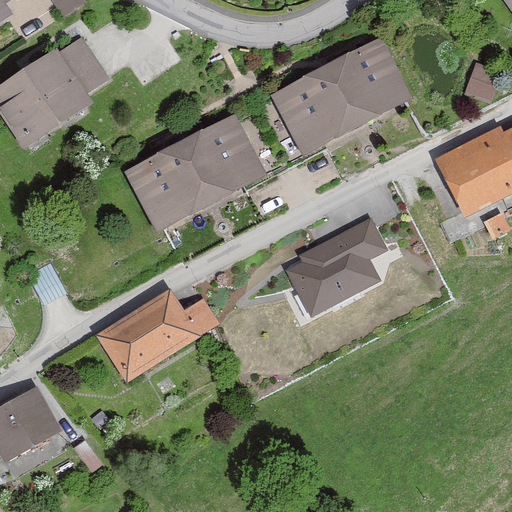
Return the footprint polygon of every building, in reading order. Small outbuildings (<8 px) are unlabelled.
[(0,0),(0,26),(11,20),(4,8),(14,2),(12,0),(0,0)] [(60,0),(52,5),(61,19),(83,5),(79,0),(60,0)] [(511,0),(500,0),(511,17),(511,0)] [(55,53),(0,90),(0,119),(23,153),(88,109),(83,100),(107,83),(81,44),(59,59),(55,53)] [(410,102),(380,45),(269,103),(299,161),(410,102)] [(498,72),(474,65),(464,99),(488,106),(498,72)] [(262,178),(232,120),(124,176),(154,234),(262,178)] [(511,196),(511,133),(503,138),(499,131),(432,165),(462,222),(511,196)] [(506,235),(499,219),(483,226),(490,242),(506,235)] [(385,255),(369,223),(298,257),(302,265),(286,273),(309,320),(377,288),(366,264),(385,255)] [(218,328),(202,302),(182,316),(168,294),(94,341),(124,388),(218,328)] [(56,435),(32,393),(0,412),(0,462),(2,466),(56,435)] [(100,467),(84,446),(74,453),(90,475),(100,467)]
